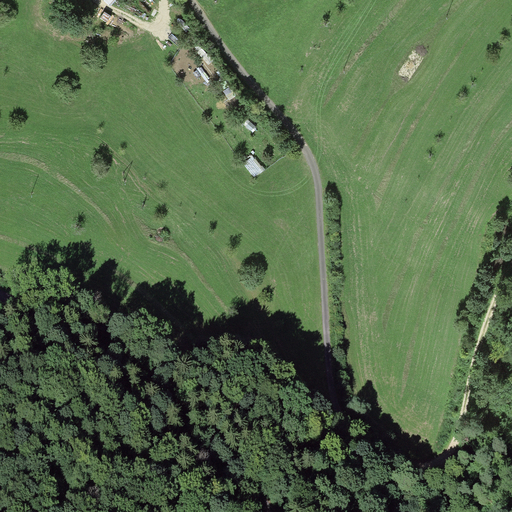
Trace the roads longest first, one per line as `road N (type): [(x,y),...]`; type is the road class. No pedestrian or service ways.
road 1 (track): [(190,0),(313,165),(330,379),(343,419),(368,450),(417,468)]
road 2 (track): [(0,292),(103,351),(237,468),(271,511)]
road 3 (track): [(0,452),(65,455),(236,511)]
road 4 (track): [(417,468),(448,450),(511,266)]
